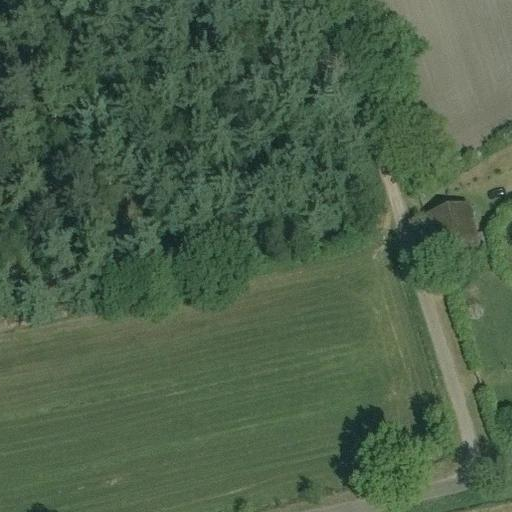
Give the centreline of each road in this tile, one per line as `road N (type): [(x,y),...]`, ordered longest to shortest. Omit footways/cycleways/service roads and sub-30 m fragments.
road 1 (unclassified): [(477,479),(396,202)]
road 2 (track): [(332,0),(396,202)]
road 3 (unclassified): [(341,511),(477,479)]
